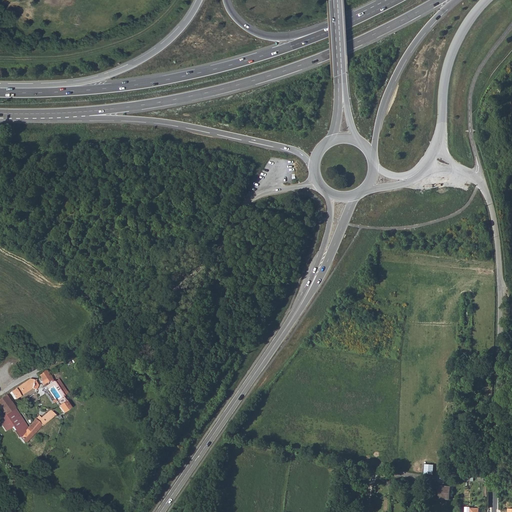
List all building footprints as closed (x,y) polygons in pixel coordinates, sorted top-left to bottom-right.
[(45,369),(37,374),(41,384),(47,382),(51,379),(45,369)] [(34,380),(30,379),(10,392),(15,399),(31,388),(36,389),(37,385),(34,380)] [(14,409),(5,395),(0,398),(0,409),(3,414),(0,416),(0,424),(5,431),(12,427),(19,438),(24,443),(24,444),(40,425),(42,426),(55,415),(50,410),(41,418),(39,415),(36,418),(27,428),(25,431),(11,411),(14,409)] [(55,401),(63,413),(70,408),(68,404),(63,397),(55,401)] [(27,428),(14,409),(11,411),(25,431),(27,428)] [(424,464),(424,474),(432,474),(433,464),(424,464)] [(439,499),(449,500),(450,487),(439,486),(439,499)]
